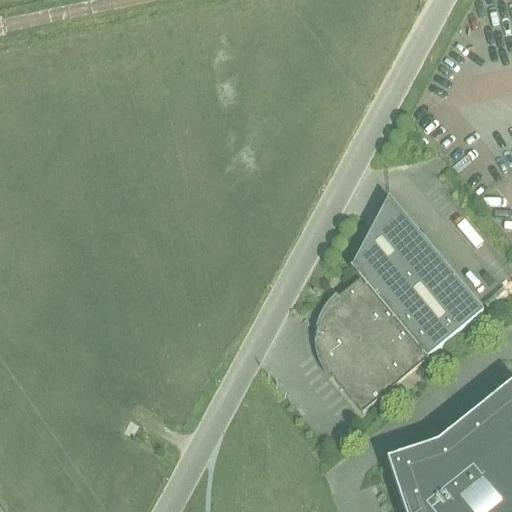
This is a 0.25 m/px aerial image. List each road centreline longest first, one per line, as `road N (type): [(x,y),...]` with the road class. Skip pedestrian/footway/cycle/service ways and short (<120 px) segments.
road 1 (unclassified): [(170,511),(444,0)]
road 2 (track): [(141,0),(0,28)]
